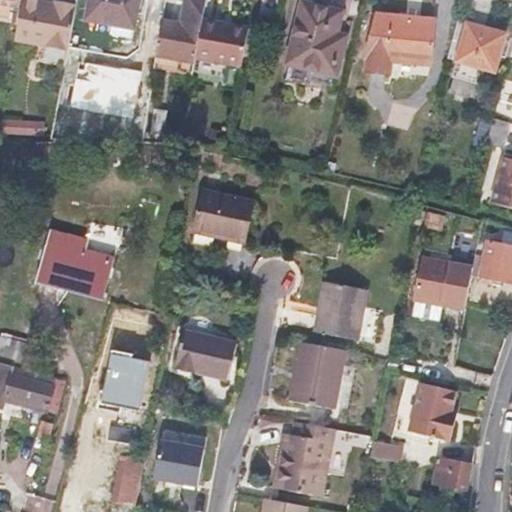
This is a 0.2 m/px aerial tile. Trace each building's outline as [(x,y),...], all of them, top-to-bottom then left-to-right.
[(132,28),(135,9),(136,0),(88,0),(85,21),(132,28)] [(202,0),(182,0),(174,52),(193,55),(199,19),(202,0)] [(0,20),(17,23),(19,7),(0,3),(0,20)] [(336,74),(341,55),(345,36),(335,34),(340,12),(302,3),(288,63),(336,74)] [(366,62),(366,69),(365,75),(387,77),(389,63),(428,66),(432,22),(368,16),(363,62),(366,62)] [(199,19),(193,55),(192,59),(225,65),(241,69),(249,28),(199,19)] [(446,59),(471,66),(496,72),(506,33),(456,21),(446,59)] [(225,65),(192,59),(190,72),(223,78),(225,65)] [(147,134),(155,135),(162,137),(166,113),(150,112),(147,134)] [(492,118),(489,130),(486,142),(501,146),(508,123),(492,118)] [(50,157),(51,140),(22,139),(22,155),(50,157)] [(511,160),(502,157),(490,205),(511,210),(511,160)] [(203,193),(198,214),(193,235),(245,247),(254,205),(203,193)] [(82,238),(65,234),(48,229),(39,262),(59,268),(56,279),(99,289),(108,255),(80,247),(82,238)] [(243,253),(245,247),(193,235),(191,246),(212,251),(213,247),(243,253)] [(469,273),(475,274),(480,275),(479,278),(511,283),(511,248),(485,243),(482,257),(472,256),(470,269),(469,273)] [(469,273),(470,269),(420,259),(413,298),(415,298),(440,304),(463,309),(469,273)] [(36,273),(56,279),(59,268),(39,262),(36,273)] [(354,339),(359,314),(364,290),(323,281),(312,330),(354,339)] [(440,304),(415,298),(412,313),(437,319),(440,304)] [(175,366),(202,372),(229,377),(235,343),(180,332),(175,366)] [(0,364),(24,371),(30,347),(0,338),(0,364)] [(300,342),(294,371),(289,400),(332,408),(344,350),(300,342)] [(49,378),(24,371),(0,364),(0,406),(2,407),(5,398),(45,408),(50,386),(46,385),(49,378)] [(405,431),(417,434),(448,442),(452,422),(447,420),(449,409),(454,387),(419,377),(405,431)] [(455,411),(449,409),(447,420),(452,422),(455,411)] [(52,425),(46,424),(40,422),(34,448),(45,450),(52,425)] [(292,436),(287,435),(283,434),(273,487),(321,496),(334,430),(295,422),(292,436)] [(202,490),(212,449),(163,438),(154,479),(202,490)] [(372,443),(369,458),(398,463),(401,448),(372,443)] [(436,460),(434,472),(432,485),(464,491),(468,465),(436,460)] [(135,505),(140,506),(146,507),(150,487),(139,484),(135,505)] [(264,500),(262,511),(305,511),(306,507),(264,500)]
